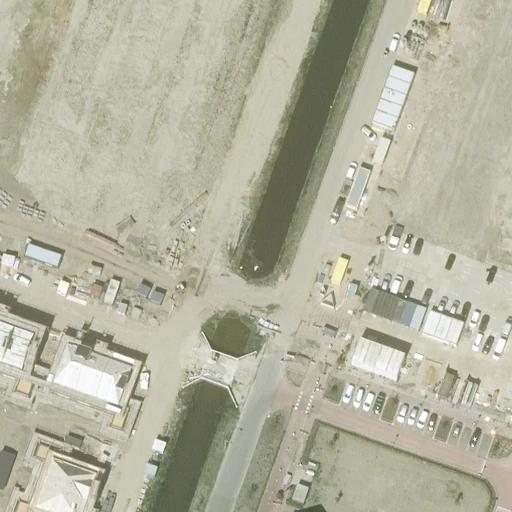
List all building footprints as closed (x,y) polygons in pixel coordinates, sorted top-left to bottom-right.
[(0,0),(0,13),(11,18),(17,0),(0,0)] [(86,0),(85,2),(122,16),(127,0),(86,0)] [(169,0),(166,11),(165,15),(179,20),(185,2),(178,0),(169,0)] [(195,0),(195,2),(215,9),(216,8),(218,8),(221,0),(195,0)] [(81,8),(76,23),(112,36),(114,37),(115,36),(122,16),(85,2),(83,8),(81,8)] [(152,6),(145,24),(160,29),(165,15),(166,11),(152,6)] [(215,9),(207,30),(248,44),(251,36),(252,37),(257,24),(255,24),(256,22),(239,16),(240,15),(238,15),(238,16),(233,14),(233,13),(232,13),(218,8),(216,8),(215,9)] [(0,13),(0,35),(5,37),(11,18),(0,13)] [(160,29),(158,32),(173,38),(179,20),(165,15),(160,29)] [(145,24),(139,41),(153,46),(158,32),(160,29),(145,24)] [(200,52),(199,53),(202,54),(216,59),(217,60),(217,59),(222,61),(223,62),(223,61),(240,67),(240,65),(242,66),(246,53),(245,53),(248,44),(207,30),(200,52)] [(112,36),(108,47),(119,51),(124,39),(115,36),(114,37),(112,36)] [(180,44),(175,57),(198,65),(202,54),(199,53),(200,52),(180,44)] [(65,60),(62,68),(99,81),(106,61),(106,60),(104,59),(85,52),(86,51),(84,51),(84,52),(70,46),(65,58),(64,60),(65,60)] [(108,47),(104,59),(106,60),(106,61),(115,64),(119,51),(108,47)] [(147,65),(140,83),(155,88),(161,70),(147,65)] [(62,68),(55,87),(92,100),(99,81),(62,68)] [(191,75),(183,98),(226,113),(231,99),(229,98),(232,90),(191,75)] [(136,94),(134,100),(149,105),(155,88),(140,83),(136,94)] [(55,87),(48,106),(85,119),(92,100),(55,87)] [(129,92),(125,103),(132,106),(134,100),(136,94),(129,92)] [(176,119),(175,121),(178,122),(216,135),(218,127),(221,128),(226,113),(183,98),(176,119)] [(48,106),(41,126),(78,139),(85,119),(48,106)] [(156,112),(151,125),(174,133),(178,122),(175,121),(176,119),(156,112)] [(114,117),(110,128),(117,131),(121,119),(114,117)] [(151,125),(147,137),(167,144),(167,143),(170,144),(174,133),(151,125)] [(38,135),(34,147),(68,159),(71,160),(71,159),(78,139),(41,126),(39,133),(38,133),(38,135)] [(110,128),(106,139),(113,142),(117,131),(110,128)] [(123,133),(116,151),(131,156),(137,138),(123,133)] [(167,144),(159,166),(201,181),(201,180),(200,179),(202,172),(204,172),(208,160),(207,160),(208,158),(193,152),(182,148),(182,149),(170,144),(167,143),(167,144)] [(116,151),(110,168),(124,173),(131,156),(116,151)] [(68,159),(63,172),(75,176),(80,162),(71,159),(71,160),(68,159)] [(152,187),(151,189),(154,190),(167,194),(167,195),(168,195),(174,197),(175,198),(175,197),(191,203),(194,195),(196,196),(201,181),(159,166),(152,187)] [(41,171),(36,184),(50,189),(52,183),(54,175),(41,171)] [(54,175),(52,183),(67,188),(69,181),(54,175)] [(131,180),(126,195),(147,202),(149,203),(154,190),(151,189),(152,187),(131,180)] [(147,202),(145,210),(160,215),(162,207),(149,203),(147,202)] [(20,204),(6,243),(22,249),(23,247),(28,249),(41,212),(20,204)] [(160,215),(158,221),(171,226),(176,212),(162,207),(160,215)] [(41,212),(28,249),(49,256),(62,219),(41,212)] [(85,217),(82,226),(83,226),(82,229),(93,233),(98,221),(85,217)] [(62,219),(49,256),(54,258),(53,260),(69,266),(82,229),(83,226),(82,226),(62,219)] [(98,221),(93,233),(105,237),(106,235),(107,235),(110,226),(98,221)] [(105,237),(93,271),(104,276),(106,277),(106,276),(114,279),(127,242),(107,235),(106,235),(105,237)] [(127,242),(114,279),(125,283),(126,284),(126,283),(134,286),(147,249),(127,242)] [(147,249),(134,286),(145,290),(147,291),(156,294),(169,257),(147,249)] [(0,325),(0,368),(13,331),(0,325)] [(13,331),(0,368),(0,377),(17,384),(13,395),(28,400),(36,377),(23,372),(35,338),(13,331)] [(41,379),(37,391),(72,403),(88,356),(78,353),(78,354),(67,350),(55,384),(41,379)] [(88,356),(72,403),(92,410),(108,364),(89,357),(88,356)] [(108,364),(92,410),(112,417),(108,429),(121,433),(129,410),(118,406),(130,372),(108,364)] [(65,438),(63,445),(78,451),(80,443),(65,438)] [(37,445),(32,460),(43,464),(36,485),(86,503),(91,489),(90,488),(93,480),(55,467),(60,453),(37,445)] [(17,502),(13,511),(39,511),(83,511),(82,511),(84,504),(86,504),(86,503),(36,485),(28,506),(17,502)]
